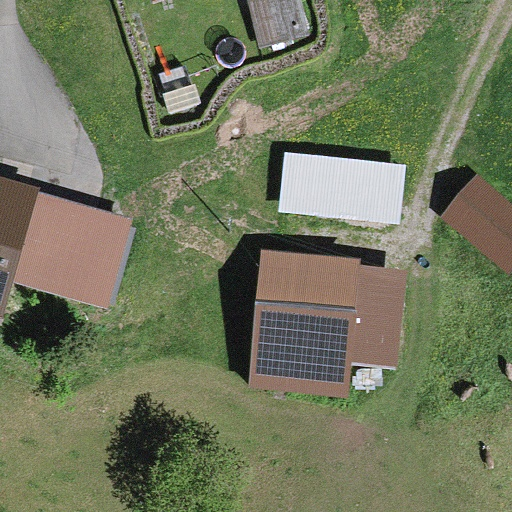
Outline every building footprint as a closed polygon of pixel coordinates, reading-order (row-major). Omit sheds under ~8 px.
[(260,0),(267,39),(315,32),(309,0),(260,0)] [(291,214),(412,217),(414,157),(293,153),(291,214)] [(511,277),(511,208),(476,178),(435,225),(506,285),(511,277)] [(136,228),(0,187),(0,330),(12,291),(109,319),(136,228)] [(361,263),(262,258),(255,392),(354,397),(361,263)]
